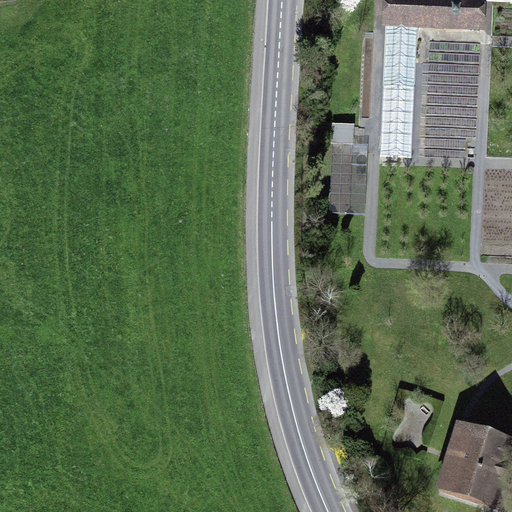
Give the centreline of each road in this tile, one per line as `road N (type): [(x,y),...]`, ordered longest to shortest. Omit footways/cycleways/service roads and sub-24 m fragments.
road 1 (secondary): [(282,0),(273,285),(292,409),(328,511)]
road 2 (track): [(511,269),(372,260),(379,0)]
road 3 (track): [(474,267),(488,7)]
road 4 (track): [(414,161),(423,34),(511,40)]
road 5 (track): [(373,159),(511,165)]
